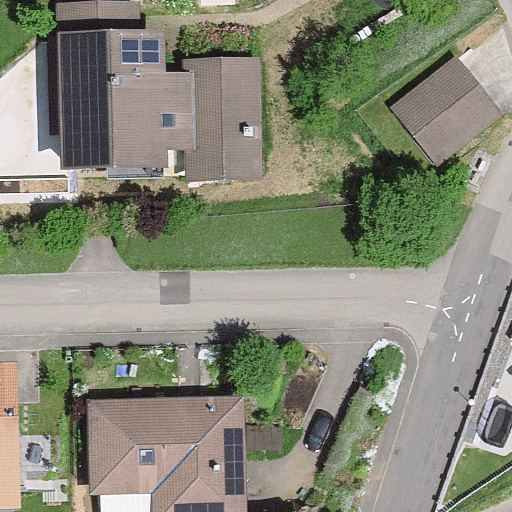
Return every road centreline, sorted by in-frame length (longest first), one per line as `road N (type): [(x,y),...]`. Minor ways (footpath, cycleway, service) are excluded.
road 1 (residential): [(467,316),(402,299),(0,310)]
road 2 (tertiary): [(467,316),(408,511)]
road 3 (tertiary): [(511,193),(467,316)]
